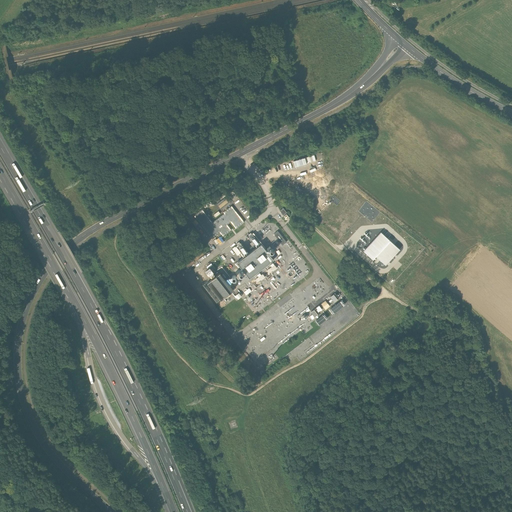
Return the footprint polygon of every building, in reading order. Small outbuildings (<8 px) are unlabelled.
[(292,167),(306,162),(304,156),(290,161),(292,167)] [(228,202),(226,199),(218,206),(220,208),(228,202)] [(202,210),(194,216),(212,239),(220,232),(223,237),(231,230),(227,225),(230,222),(236,228),(244,222),(231,206),(223,212),(224,214),(212,223),(202,210)] [(286,242),(277,231),(273,234),(282,245),(286,242)] [(380,232),(363,250),(373,260),(376,256),(385,265),(399,249),(380,232)] [(246,256),(237,263),(249,278),(273,259),(261,244),(260,244),(254,236),(251,238),(257,247),(248,254),(242,245),(239,248),(246,256)] [(240,253),(235,246),(232,249),(237,256),(240,253)] [(209,253),(199,260),(201,262),(210,255),(209,253)] [(277,268),(274,265),(267,271),(269,273),(272,270),(273,271),(277,268)] [(212,280),(207,284),(221,301),(227,296),(228,298),(230,296),(229,294),(233,291),(230,288),(232,286),(230,284),(231,284),(230,283),(232,282),(231,281),(232,281),(233,280),(234,280),(235,279),(235,278),(235,277),(233,276),(232,277),(232,278),(231,279),(230,279),(229,279),(228,280),(227,279),(225,281),(219,274),(218,275),(217,273),(215,275),(216,277),(215,278),(213,276),(213,273),(211,270),(206,274),(208,277),(211,278),(212,280)] [(265,277),(262,274),(254,280),(256,283),(261,279),(261,280),(265,277)] [(336,295),(335,293),(330,297),(331,298),(328,301),(330,302),(333,300),(334,301),(339,298),(337,296),(340,294),(339,293),(336,295)] [(329,306),(325,301),(321,304),(325,309),(329,306)] [(344,305),(340,301),(330,308),(334,313),(344,305)] [(312,314),(310,316),(312,319),(314,318),(313,317),(314,316),(314,317),(315,316),(317,317),(318,317),(317,315),(319,313),(318,312),(320,310),(322,309),(319,305),(316,307),(317,309),(316,310),(315,308),(310,312),(312,314)] [(326,319),(322,315),(316,320),(319,324),(326,319)] [(265,368),(278,359),(274,353),(261,362),(262,363),(264,365),(263,366),(265,368)]
